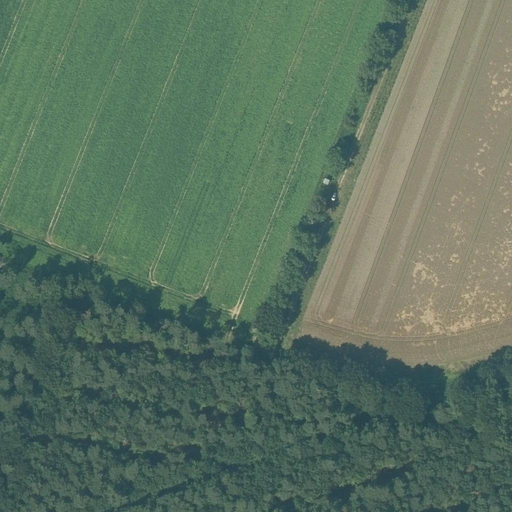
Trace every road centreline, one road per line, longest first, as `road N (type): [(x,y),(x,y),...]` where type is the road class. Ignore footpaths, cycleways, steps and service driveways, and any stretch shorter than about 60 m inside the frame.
road 1 (unknown): [(511,444),(427,418),(333,439),(119,511)]
road 2 (track): [(0,501),(58,341)]
